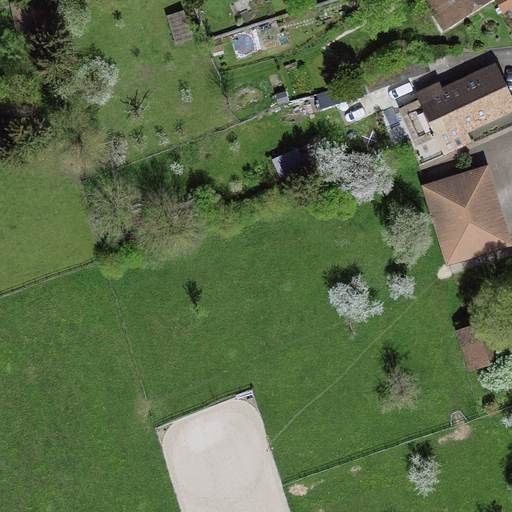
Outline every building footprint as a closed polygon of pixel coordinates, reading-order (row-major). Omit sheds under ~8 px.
[(425,0),(442,26),(484,0),(425,0)] [(511,0),(496,0),(503,12),(511,6),(511,0)] [(415,92),(419,100),(401,108),(416,141),(434,133),(444,153),(467,144),(460,129),(511,106),(495,71),(444,95),(438,81),(415,92)] [(331,95),(335,106),(367,93),(362,82),(331,95)] [(474,171),(425,186),(449,263),(497,248),(474,171)] [(476,359),(497,353),(489,330),(468,337),(476,359)]
